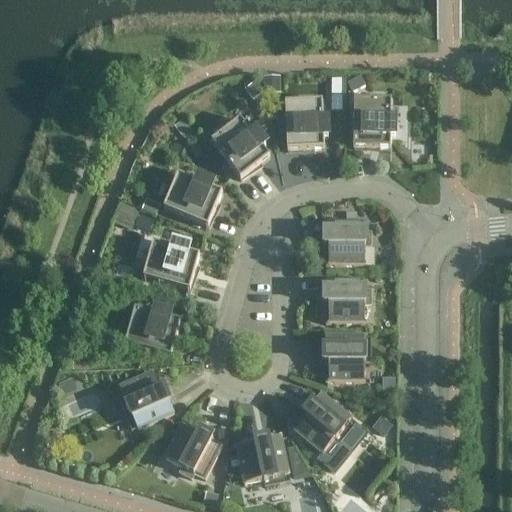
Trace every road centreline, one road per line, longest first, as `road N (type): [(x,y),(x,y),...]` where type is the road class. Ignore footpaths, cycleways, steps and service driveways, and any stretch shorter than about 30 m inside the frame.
road 1 (residential): [(254,239),(279,266),(276,376),(248,390),(216,373),(250,245)]
road 2 (unclassified): [(425,511),(424,276),(436,243)]
road 3 (residential): [(254,239),(288,202),(376,189),(397,199),(436,243)]
